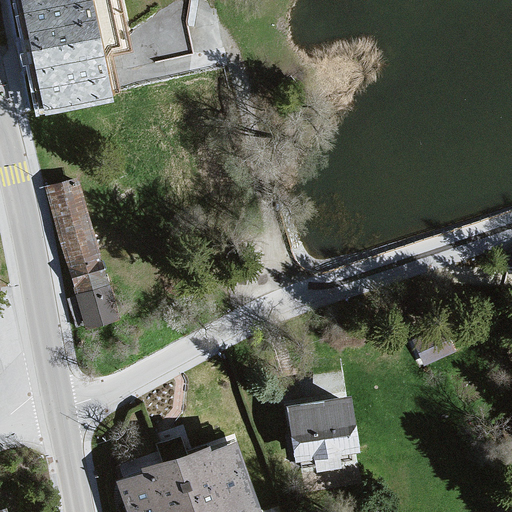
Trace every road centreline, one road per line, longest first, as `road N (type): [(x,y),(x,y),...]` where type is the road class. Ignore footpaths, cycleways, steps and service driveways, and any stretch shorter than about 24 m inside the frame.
road 1 (residential): [(49,416),(330,288),(511,228)]
road 2 (secondary): [(49,416),(27,247),(0,126)]
